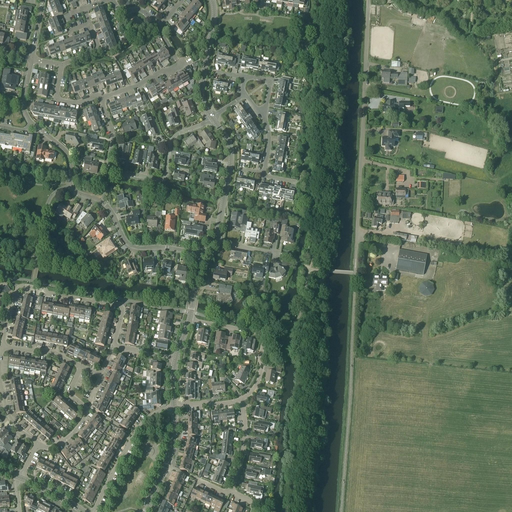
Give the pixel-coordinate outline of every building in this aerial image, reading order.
[(65,0),(68,6),(71,4),(72,6),(73,9),(75,8),(71,0),(65,0)] [(163,6),(162,6),(165,3),(160,0),(155,0),(154,2),(164,10),(165,8),(163,6)] [(193,0),(194,1),(191,5),(198,11),(201,6),(200,6),(202,3),(198,0),(193,0)] [(223,9),(226,8),(229,8),(230,11),(232,11),(229,0),(224,0),(225,4),(222,4),(223,9)] [(158,12),(160,9),(163,11),(164,10),(154,2),(151,6),(158,12)] [(399,12),(399,11),(400,13),(403,11),(401,9),(402,9),(397,3),(394,6),(399,12)] [(65,5),(62,6),(60,7),(59,6),(59,4),(50,7),(52,12),(65,7),(65,6),(65,5)] [(187,9),(194,15),(198,11),(191,5),(190,6),(187,9)] [(61,11),(66,10),(65,7),(52,12),(54,18),(63,15),(61,11)] [(94,11),(95,14),(90,16),(91,18),(104,13),(102,8),(94,11)] [(194,15),(187,9),(184,13),(191,19),(194,15)] [(184,11),(182,10),(180,12),(182,14),(181,14),(181,15),(182,16),(181,18),(187,23),(188,23),(190,25),(193,21),(191,19),(184,13),(183,13),(184,11)] [(98,21),(106,18),(104,13),(91,18),(92,20),(97,18),(98,21)] [(95,28),(108,23),(106,18),(98,21),(99,24),(94,26),(95,28)] [(190,25),(188,23),(187,23),(181,18),(179,20),(181,22),(180,24),(187,30),(190,25)] [(58,22),(57,19),(48,22),(50,27),(63,22),(63,20),(58,22)] [(59,26),(64,24),(63,22),(50,27),(52,32),(61,29),(59,26)] [(96,30),(100,28),(101,31),(110,28),(108,23),(95,28),(96,30)] [(175,24),(173,26),(176,28),(173,32),(180,37),(182,34),(183,34),(187,30),(180,24),(178,26),(175,24)] [(99,38),(112,33),(110,28),(101,31),(102,34),(98,36),(99,38)] [(62,34),(67,32),(66,30),(62,32),(61,29),(52,32),(54,37),(62,34)] [(85,34),(83,30),(81,31),(86,44),(91,42),(88,33),(85,34)] [(79,31),(81,36),(78,37),(81,47),(86,45),(86,44),(81,31),(79,31)] [(105,42),(114,39),(112,33),(99,38),(99,40),(104,39),(105,42)] [(69,35),(71,40),(68,41),(71,49),(76,47),(71,34),(70,35),(69,35)] [(75,38),(73,34),(71,34),(76,47),(76,49),(81,47),(78,37),(75,38)] [(495,35),(496,44),(500,43),(500,46),(504,45),(503,34),(495,35)] [(65,42),(63,37),(61,38),(66,51),(71,49),(68,41),(65,42)] [(59,39),(61,44),(58,45),(61,53),(66,51),(61,38),(59,39)] [(118,43),(116,38),(114,39),(105,42),(106,44),(101,46),(102,48),(115,44),(118,43)] [(55,46),(53,41),(51,42),(56,55),(61,53),(58,45),(55,46)] [(47,49),(50,57),(56,55),(51,42),(49,43),(50,47),(47,49)] [(109,52),(117,49),(115,44),(102,48),(103,50),(108,49),(109,52)] [(170,58),(166,50),(164,48),(159,51),(161,53),(165,61),(170,58)] [(222,55),(219,54),(217,52),(216,61),(218,61),(217,65),(221,66),(221,65),(226,66),(228,57),(222,56),(222,55)] [(156,56),(155,53),(154,53),(150,56),(154,63),(157,62),(158,65),(161,64),(156,56)] [(156,56),(161,64),(165,61),(161,53),(156,56)] [(231,68),(234,69),(235,64),(238,65),(240,56),(237,55),(236,57),(233,57),(233,58),(228,57),(226,66),(231,67),(231,68)] [(154,63),(150,56),(145,59),(151,69),(154,68),(152,65),(154,63)] [(241,68),(244,69),(244,68),(250,69),(251,60),(246,59),(246,58),(243,57),(241,68)] [(151,69),(145,59),(140,61),(145,69),(147,68),(149,70),(151,69)] [(255,69),(254,71),(258,71),(260,60),(256,59),(256,61),(251,60),(250,69),(255,69)] [(261,72),(261,71),(266,72),(268,63),(263,62),(263,61),(260,60),(258,71),(261,72)] [(145,69),(140,61),(136,64),(142,75),(144,73),(143,70),(145,69)] [(130,64),(136,75),(138,73),(140,76),(142,75),(136,64),(134,62),(130,64)] [(278,72),(279,69),(280,69),(280,65),(279,65),(280,64),(273,63),(273,64),(268,63),(266,72),(271,73),(271,74),(275,74),(275,71),(278,72)] [(128,80),(131,78),(133,80),(135,79),(133,76),(136,75),(130,64),(125,67),(126,70),(123,72),(128,80)] [(11,71),(4,70),(3,76),(3,77),(1,89),(9,91),(15,92),(16,85),(17,86),(18,80),(16,79),(17,77),(12,76),(10,76),(11,71)] [(104,89),(103,84),(105,83),(106,83),(104,79),(103,76),(103,75),(102,72),(96,74),(97,77),(102,90),(104,89)] [(108,74),(114,90),(116,89),(114,85),(117,84),(114,75),(113,72),(108,74)] [(188,82),(190,81),(187,75),(184,76),(181,72),(179,73),(181,76),(178,78),(183,85),(188,82)] [(390,79),(390,74),(390,72),(381,72),(381,79),(383,79),(383,83),(385,85),(388,85),(389,83),(390,79)] [(123,82),(120,73),(114,75),(117,84),(120,83),(122,87),(124,87),(122,82),(123,82)] [(50,77),(46,76),(47,75),(43,74),(43,76),(41,75),(39,75),(38,75),(37,80),(38,81),(54,83),(55,81),(50,80),(50,77)] [(110,86),(112,91),(114,90),(108,74),(103,76),(104,79),(106,83),(105,83),(107,87),(110,86)] [(183,85),(178,78),(176,79),(174,76),(172,77),(178,88),(183,85)] [(102,90),(97,77),(92,78),(95,87),(98,86),(100,90),(102,90)] [(169,83),(173,91),(178,88),(172,77),(170,79),(171,82),(169,83)] [(279,80),(278,83),(279,84),(278,89),(280,89),(287,90),(290,91),(291,86),(289,85),(291,79),(283,77),(283,81),(280,80),(279,80)] [(95,87),(92,78),(87,80),(92,93),(94,93),(92,88),(95,87)] [(92,93),(87,80),(82,82),(85,90),(88,89),(90,94),(92,93)] [(212,91),(215,92),(215,93),(221,94),(221,92),(223,83),(218,82),(218,81),(214,80),(212,91)] [(78,93),(80,98),(82,97),(77,84),(76,81),(71,83),(72,86),(75,94),(78,93)] [(85,90),(82,82),(77,84),(82,97),(84,96),(82,92),(85,90)] [(167,91),(168,94),(169,93),(173,91),(169,83),(166,85),(165,82),(163,83),(167,91)] [(167,91),(163,83),(158,86),(163,93),(167,91)] [(232,83),(228,83),(228,84),(223,83),(221,92),(227,93),(227,89),(230,90),(232,83)] [(147,96),(150,101),(153,99),(154,101),(157,99),(155,98),(158,96),(152,87),(154,86),(153,85),(150,86),(151,88),(150,89),(151,90),(148,92),(150,94),(147,96)] [(48,88),(38,86),(37,91),(38,92),(52,94),(53,92),(48,91),(48,88)] [(154,86),(152,87),(158,96),(163,93),(158,86),(155,88),(154,86)] [(277,94),(276,94),(276,97),(287,99),(287,96),(286,95),(287,90),(280,89),(278,89),(277,94)] [(136,96),(134,91),(132,92),(138,108),(143,106),(143,104),(147,103),(144,95),(140,96),(139,95),(136,96)] [(138,108),(132,92),(130,93),(132,97),(129,99),(132,107),(133,110),(138,108)] [(132,107),(129,99),(126,100),(124,95),(122,96),(127,109),(132,107)] [(127,109),(122,96),(120,96),(122,101),(119,102),(122,111),(127,109)] [(288,102),(286,102),(287,99),(276,97),(275,100),(276,100),(275,106),(280,107),(284,107),(287,108),(288,102)] [(108,106),(111,114),(112,117),(117,115),(112,99),(110,100),(111,105),(108,106)] [(123,113),(122,111),(119,102),(116,103),(114,99),(112,99),(117,115),(118,115),(123,113)] [(38,105),(34,105),(34,108),(32,107),(31,111),(34,116),(38,117),(41,101),(39,100),(38,105)] [(194,112),(191,102),(187,103),(186,100),(179,103),(176,104),(178,109),(181,108),(184,107),(185,110),(183,110),(184,114),(187,113),(188,116),(187,116),(188,117),(193,115),(196,115),(195,112),(194,112)] [(49,102),(48,107),(45,107),(43,118),(49,119),(52,103),(49,102)] [(394,102),(386,102),(386,106),(384,105),(383,113),(389,113),(389,116),(393,116),(393,113),(394,113),(394,109),(403,109),(403,107),(409,107),(409,103),(398,103),(398,104),(394,104),(394,102)] [(242,103),(232,110),(234,113),(235,112),(238,116),(246,111),(243,107),(244,106),(242,103)] [(60,104),(59,109),(56,109),(54,120),(59,121),(60,118),(62,105),(60,104)] [(96,111),(94,108),(83,112),(85,117),(101,112),(100,109),(96,111)] [(169,123),(166,124),(168,128),(171,127),(178,124),(176,118),(179,116),(177,109),(170,111),(172,116),(167,117),(169,123)] [(249,115),(246,111),(238,116),(241,120),(240,121),(242,124),(252,117),(250,115),(249,115)] [(101,112),(85,117),(87,122),(90,121),(98,118),(97,115),(102,114),(101,112)] [(278,113),(277,117),(278,117),(278,122),(280,123),(286,124),(287,119),(288,119),(289,115),(280,114),(278,113)] [(155,126),(154,127),(150,115),(142,118),(143,122),(144,122),(145,126),(147,132),(152,130),(154,136),(158,134),(155,126)] [(135,126),(140,124),(137,117),(129,120),(130,123),(127,124),(122,125),(125,134),(126,134),(125,133),(128,132),(129,133),(136,130),(135,126)] [(253,120),(252,117),(242,124),(244,127),(245,126),(248,130),(255,125),(253,121),(253,120)] [(92,126),(105,122),(104,120),(99,121),(98,118),(90,121),(92,126)] [(101,126),(105,124),(105,122),(92,126),(93,132),(94,132),(95,134),(99,132),(98,130),(102,129),(101,126)] [(230,122),(227,124),(232,131),(239,126),(236,123),(233,125),(230,122)] [(275,127),(275,131),(280,132),(282,132),(286,133),(288,124),(286,124),(280,123),(278,122),(277,127),(276,127),(275,127)] [(261,132),(259,129),(258,129),(255,125),(248,130),(246,132),(249,136),(250,135),(254,140),(257,137),(256,135),(261,132)] [(210,135),(207,131),(201,136),(205,141),(203,143),(202,143),(204,145),(208,143),(209,144),(208,147),(214,148),(215,143),(211,137),(210,135)] [(382,138),(382,147),(385,147),(385,151),(390,151),(391,147),(394,147),(394,139),(393,139),(394,137),(399,137),(399,132),(389,132),(388,139),(382,138)] [(74,144),(76,148),(82,145),(77,136),(66,134),(65,140),(66,140),(74,142),(75,144),(74,144)] [(85,143),(92,144),(91,145),(92,145),(91,149),(96,150),(96,151),(102,152),(103,147),(102,147),(103,142),(99,141),(99,142),(97,141),(97,136),(87,134),(85,143)] [(2,146),(11,148),(11,149),(12,150),(14,136),(11,135),(10,137),(3,136),(1,148),(2,148),(2,146)] [(25,138),(14,136),(12,150),(13,150),(13,148),(23,150),(24,140),(25,138)] [(31,143),(32,142),(33,137),(25,136),(25,138),(24,140),(23,150),(22,153),(30,154),(31,145),(30,144),(31,143)] [(195,140),(192,136),(184,142),(189,149),(194,145),(197,150),(203,146),(197,138),(195,140)] [(280,138),(278,137),(278,141),(279,141),(278,146),(280,147),(287,148),(288,143),(289,143),(290,140),(280,138)] [(129,143),(128,148),(120,147),(118,156),(116,156),(116,159),(125,161),(127,156),(130,157),(133,143),(129,143)] [(276,151),(275,154),(280,155),(286,157),(287,153),(286,153),(287,148),(280,147),(278,146),(277,151),(276,151)] [(36,159),(44,161),(44,159),(53,160),(54,153),(49,152),(46,152),(46,148),(38,147),(36,159)] [(133,165),(138,166),(139,166),(141,166),(142,158),(146,158),(147,152),(143,151),(143,154),(135,152),(133,165)] [(241,162),(244,163),(244,162),(250,163),(251,154),(246,153),(246,152),(243,151),(242,155),(241,162)] [(146,164),(150,164),(149,169),(156,170),(158,160),(153,159),(154,156),(148,154),(146,164)] [(190,155),(183,154),(183,158),(180,157),(176,156),(174,164),(175,164),(184,166),(185,161),(189,162),(190,155)] [(254,165),(258,165),(258,163),(259,159),(259,157),(260,154),(257,154),(256,155),(251,154),(250,163),(254,164),(254,165)] [(275,158),(276,158),(275,163),(280,164),(284,165),(285,160),(286,160),(286,157),(280,155),(275,154),(275,158)] [(85,171),(96,174),(97,165),(90,163),(91,159),(83,158),(82,162),(87,163),(85,171)] [(218,165),(210,164),(211,160),(204,158),(202,165),(205,166),(204,171),(216,173),(218,165)] [(272,172),(280,173),(283,174),(284,170),(283,170),(284,165),(280,164),(275,163),(274,168),(273,168),(272,172)] [(175,172),(173,180),(174,180),(183,182),(184,177),(188,177),(189,171),(182,169),(182,173),(179,173),(175,172)] [(200,174),(199,179),(200,180),(200,183),(204,184),(203,188),(213,189),(215,181),(208,180),(209,179),(208,179),(209,176),(200,174)] [(246,180),(241,179),(241,178),(238,177),(236,188),(239,189),(239,188),(245,189),(246,180)] [(251,181),(246,180),(245,189),(250,190),(250,191),(253,191),(255,180),(252,179),(251,180),(251,181)] [(269,187),(264,186),(264,185),(264,184),(261,184),(258,195),(262,196),(262,194),(267,195),(269,187)] [(274,187),(269,187),(267,195),(272,196),(272,197),(272,200),(275,200),(278,187),(274,186),(274,187)] [(281,200),(281,198),(284,198),(286,190),(281,189),(281,187),(280,187),(278,187),(275,200),(280,201),(281,200)] [(291,191),(286,190),(284,198),(289,199),(289,201),(293,201),(295,190),(291,189),(291,191)] [(408,190),(405,190),(396,190),(396,196),(396,199),(408,200),(408,190)] [(377,195),(377,205),(393,206),(394,196),(390,196),(390,194),(384,193),(384,195),(377,195)] [(136,196),(137,202),(140,202),(141,206),(145,206),(145,196),(140,197),(140,195),(136,196)] [(128,209),(133,208),(132,202),(130,203),(130,201),(131,201),(130,196),(125,197),(125,198),(124,198),(123,196),(118,197),(119,203),(120,203),(121,204),(119,205),(120,210),(126,209),(125,208),(127,207),(128,209)] [(80,208),(77,205),(73,211),(71,210),(71,209),(71,208),(70,208),(69,208),(68,208),(67,210),(65,209),(61,206),(58,210),(56,213),(58,215),(58,216),(62,218),(63,216),(66,218),(67,216),(71,218),(71,217),(74,219),(77,214),(76,214),(80,208)] [(197,207),(188,205),(187,212),(196,214),(194,220),(204,222),(206,215),(203,215),(204,207),(197,206),(197,207)] [(127,218),(126,217),(126,218),(128,228),(129,228),(128,225),(132,225),(132,226),(139,225),(138,218),(140,217),(139,211),(132,212),(133,217),(131,217),(127,218)] [(390,222),(390,224),(398,224),(398,222),(399,222),(399,212),(390,212),(390,222)] [(147,217),(147,223),(148,223),(148,227),(157,228),(160,228),(161,226),(158,226),(158,224),(161,224),(161,223),(161,213),(156,213),(156,218),(147,217)] [(94,221),(91,218),(90,217),(88,215),(85,217),(82,214),(75,223),(76,224),(77,224),(78,225),(81,222),(83,225),(84,226),(87,228),(94,221)] [(242,215),(234,214),(233,220),(232,220),(231,228),(236,228),(236,227),(239,228),(240,224),(242,225),(242,226),(246,227),(247,218),(241,217),(242,215)] [(373,218),(371,228),(377,229),(377,225),(382,225),(382,220),(383,217),(377,216),(376,219),(373,218)] [(175,218),(166,217),(165,230),(174,231),(175,218)] [(187,225),(186,227),(185,235),(186,235),(186,233),(190,234),(189,236),(198,237),(199,234),(202,235),(203,228),(197,227),(196,228),(195,228),(195,227),(194,226),(193,228),(189,227),(189,226),(187,225)] [(264,243),(268,244),(272,244),(273,238),(274,238),(274,234),(278,235),(280,226),(274,225),(272,233),(266,232),(265,239),(264,239),(263,243),(264,243)] [(92,232),(93,233),(89,235),(92,239),(96,236),(100,241),(106,235),(103,231),(102,231),(98,226),(92,232)] [(283,242),(291,244),(293,236),(294,236),(295,231),(285,229),(285,227),(282,226),(281,233),(284,233),(283,238),(283,242)] [(249,242),(255,243),(256,236),(259,236),(260,231),(249,229),(250,228),(246,227),(244,237),(245,237),(250,238),(249,242)] [(394,233),(393,239),(415,244),(417,237),(394,233)] [(110,239),(97,248),(104,259),(117,250),(110,239)] [(232,250),(231,256),(230,257),(234,257),(233,260),(243,262),(242,266),(249,267),(251,258),(247,258),(247,256),(247,253),(232,251),(232,250)] [(399,251),(396,270),(423,275),(427,256),(399,251)] [(150,259),(147,259),(147,260),(144,260),(144,265),(143,265),(143,270),(147,270),(152,269),(152,275),(158,274),(158,265),(154,265),(154,262),(152,262),(152,263),(151,263),(151,262),(150,259)] [(269,279),(275,280),(281,278),(283,278),(285,276),(284,274),(286,273),(284,271),(288,267),(290,267),(291,263),(283,261),(282,266),(280,268),(278,266),(276,269),(274,270),(274,269),(270,268),(269,279)] [(131,262),(125,265),(129,274),(133,272),(134,275),(139,273),(137,268),(135,269),(134,268),(131,262)] [(172,263),(164,262),(163,266),(163,268),(162,272),(168,273),(167,277),(173,278),(174,273),(174,270),(170,269),(171,267),(172,263)] [(269,265),(264,264),(263,268),(258,267),(258,266),(254,265),(252,274),(257,275),(256,278),(262,279),(263,272),(267,273),(269,265)] [(180,267),(175,266),(174,270),(174,273),(177,273),(176,277),(180,278),(179,283),(185,284),(186,276),(189,277),(189,274),(187,273),(188,268),(182,267),(182,268),(180,268),(180,267)] [(224,272),(215,270),(213,280),(218,281),(218,279),(225,281),(226,275),(231,276),(232,271),(224,269),(224,272)] [(374,277),(373,286),(377,286),(376,291),(381,291),(382,286),(387,287),(387,278),(374,277)] [(229,295),(230,288),(220,286),(219,290),(220,290),(220,293),(218,293),(217,293),(217,294),(217,295),(218,295),(218,297),(217,297),(216,300),(219,301),(221,305),(227,303),(226,301),(230,299),(229,295)] [(173,314),(161,312),(160,319),(171,321),(173,314)] [(170,328),(170,327),(171,321),(160,319),(158,326),(160,326),(170,328)] [(172,328),(170,327),(170,328),(160,326),(159,332),(171,334),(172,328)] [(208,332),(199,330),(197,343),(206,344),(205,346),(209,347),(211,337),(208,336),(208,332)] [(171,334),(159,332),(158,339),(159,340),(158,342),(168,344),(168,341),(170,341),(171,334)] [(106,341),(107,342),(108,340),(106,339),(107,336),(98,334),(97,339),(106,341)] [(221,350),(225,350),(227,343),(224,342),(224,338),(225,335),(217,334),(215,345),(222,347),(221,350)] [(227,351),(231,351),(231,349),(238,350),(240,342),(240,338),(233,337),(232,339),(231,343),(228,343),(227,351)] [(95,344),(104,347),(106,341),(97,339),(95,344)] [(247,350),(254,352),(256,341),(248,339),(247,343),(246,348),(243,347),(241,355),(246,355),(247,350)] [(159,352),(159,349),(167,351),(168,344),(158,342),(157,342),(155,349),(153,348),(153,351),(159,352)] [(73,356),(77,348),(72,345),(68,354),(73,356)] [(78,359),(82,350),(77,348),(73,356),(78,359)] [(83,361),(87,352),(82,350),(78,359),(83,361)] [(87,363),(91,354),(87,352),(83,361),(87,363)] [(196,362),(200,363),(200,359),(204,360),(205,354),(199,353),(198,356),(191,355),(189,361),(196,362)] [(92,365),(96,357),(91,354),(87,363),(92,365)] [(19,368),(19,371),(24,372),(25,369),(27,355),(25,355),(24,358),(24,360),(21,359),(19,368)] [(127,360),(118,356),(116,361),(124,365),(127,360)] [(96,357),(92,365),(97,368),(99,364),(101,359),(96,357)] [(124,365),(116,361),(114,366),(122,370),(124,365)] [(162,366),(156,365),(157,362),(151,361),(150,367),(153,367),(152,370),(161,372),(162,366)] [(188,364),(187,370),(189,371),(194,372),(194,371),(197,372),(197,369),(201,369),(203,363),(200,363),(196,362),(195,365),(188,364)] [(249,375),(251,371),(245,369),(247,365),(243,364),(238,374),(246,378),(248,374),(249,375)] [(71,369),(62,365),(60,370),(69,374),(71,369)] [(122,370),(114,366),(111,371),(114,372),(120,375),(122,370)] [(267,371),(265,382),(274,384),(276,373),(280,374),(281,374),(281,370),(280,370),(273,369),(272,372),(267,371)] [(58,375),(66,379),(67,378),(69,374),(60,370),(58,375)] [(186,374),(186,381),(188,381),(189,381),(196,382),(196,378),(200,378),(201,373),(197,372),(194,371),(194,372),(194,375),(189,374),(186,374)] [(111,377),(120,381),(122,376),(120,375),(114,372),(111,377)] [(146,378),(150,378),(150,381),(160,382),(161,375),(153,375),(153,372),(146,372),(146,378)] [(246,378),(238,374),(235,381),(233,380),(232,382),(237,387),(239,383),(244,385),(246,382),(245,381),(245,380),(246,381),(248,378),(246,378)] [(66,380),(66,379),(58,375),(56,380),(64,384),(66,380)] [(120,381),(111,377),(109,382),(118,386),(120,381)] [(225,393),(225,388),(226,388),(227,387),(227,385),(229,385),(231,383),(227,378),(226,378),(221,379),(221,383),(218,383),(219,394),(225,393)] [(64,384),(56,380),(53,385),(62,389),(62,388),(64,384)] [(212,387),(213,394),(219,394),(218,383),(214,384),(214,380),(208,380),(209,387),(212,387)] [(9,386),(5,387),(6,389),(21,386),(20,381),(11,382),(11,385),(9,386)] [(153,388),(160,388),(160,382),(150,381),(150,385),(146,385),(146,392),(153,391),(153,388)] [(200,388),(200,382),(196,382),(189,381),(189,385),(188,385),(186,385),(186,391),(196,391),(199,391),(199,388),(200,388)] [(118,386),(109,382),(107,387),(115,391),(118,386)] [(53,385),(51,390),(54,391),(54,393),(57,394),(58,393),(59,394),(62,389),(53,385)] [(115,391),(107,387),(105,392),(113,396),(115,391)] [(160,394),(153,394),(153,391),(146,392),(146,398),(150,397),(151,401),(161,400),(160,394)] [(200,395),(196,395),(196,391),(186,391),(186,398),(186,401),(193,401),(200,401),(200,395)] [(268,391),(267,396),(257,394),(256,402),(266,404),(267,398),(273,399),(274,392),(268,391)] [(102,397),(111,401),(113,396),(105,392),(102,397)] [(59,397),(53,404),(57,408),(63,400),(59,397)] [(111,401),(102,397),(100,402),(109,406),(111,401)] [(61,411),(67,404),(65,402),(63,400),(57,408),(61,411)] [(109,406),(100,402),(98,406),(106,410),(109,406)] [(65,415),(71,407),(70,406),(67,404),(61,411),(65,415)] [(95,412),(104,416),(106,410),(98,406),(95,412)] [(71,407),(65,415),(69,418),(75,411),(73,409),(71,407)] [(140,413),(133,407),(129,411),(137,417),(140,413)] [(254,409),(252,418),(265,420),(266,413),(271,413),(272,409),(260,407),(259,410),(254,409)] [(234,410),(234,409),(230,410),(230,411),(226,412),(227,420),(235,419),(234,411),(234,410)] [(73,422),(80,415),(78,413),(75,411),(69,418),(73,422)] [(137,417),(129,411),(126,416),(134,421),(137,417)] [(30,412),(24,419),(28,422),(34,415),(30,412)] [(188,415),(188,420),(198,420),(200,420),(200,412),(196,412),(196,415),(188,415)] [(220,424),(220,421),(219,412),(215,413),(215,412),(211,412),(212,422),(213,425),(220,424)] [(227,420),(226,412),(219,412),(220,421),(227,420)] [(34,415),(28,422),(32,426),(38,419),(34,415)] [(103,421),(95,415),(92,420),(99,425),(103,421)] [(134,421),(126,416),(123,420),(130,426),(134,421)] [(36,429),(42,422),(38,419),(32,426),(36,429)] [(88,424),(96,430),(99,425),(92,420),(88,424)] [(119,425),(127,431),(130,426),(123,420),(119,425)] [(267,433),(268,428),(269,428),(274,429),(275,425),(270,424),(264,422),(259,421),(258,424),(256,424),(255,424),(253,432),(264,434),(264,433),(267,433)] [(40,433),(46,426),(42,422),(36,429),(40,433)] [(96,430),(88,424),(85,428),(92,434),(96,430)] [(46,426),(40,433),(44,437),(50,429),(46,426)] [(0,440),(1,440),(8,434),(9,433),(4,428),(0,431),(0,440)] [(92,434),(85,428),(81,432),(89,438),(92,434)] [(48,440),(55,433),(50,429),(44,437),(48,440)] [(126,434),(118,429),(115,434),(123,439),(126,434)] [(89,438),(81,432),(78,437),(85,443),(89,438)] [(234,434),(224,433),(223,440),(232,441),(232,437),(234,438),(234,434)] [(0,445),(1,445),(1,447),(3,448),(6,450),(10,446),(7,444),(12,439),(8,434),(1,440),(0,440),(0,445)] [(123,439),(115,434),(112,439),(121,444),(123,439)] [(121,444),(112,439),(110,443),(118,448),(121,444)] [(252,441),(251,449),(262,451),(265,451),(268,440),(261,439),(260,442),(252,441)] [(82,444),(79,440),(74,443),(80,451),(83,449),(84,451),(88,447),(83,443),(82,444)] [(222,448),(231,449),(232,441),(223,440),(222,448)] [(11,451),(17,455),(17,454),(22,446),(16,442),(12,448),(10,446),(6,450),(1,456),(4,458),(5,457),(6,457),(8,455),(8,454),(9,453),(11,451)] [(80,451),(74,443),(70,446),(76,454),(80,451)] [(118,448),(110,443),(107,448),(115,453),(118,448)] [(25,455),(29,449),(23,445),(22,446),(17,454),(23,457),(21,461),(23,463),(27,456),(25,455)] [(76,454),(70,446),(66,450),(72,457),(76,454)] [(115,453),(107,448),(104,453),(113,458),(115,453)] [(226,456),(232,456),(232,453),(231,453),(231,449),(222,448),(221,455),(226,456)] [(61,453),(67,461),(72,457),(66,450),(61,453)] [(113,458),(104,453),(102,457),(110,462),(113,458)] [(259,456),(250,455),(249,462),(260,465),(260,464),(261,464),(262,463),(263,463),(264,462),(264,461),(264,460),(270,461),(271,455),(260,453),(259,456)] [(99,462),(107,467),(110,462),(102,457),(99,462)] [(181,464),(193,467),(194,462),(192,462),(183,459),(181,464)] [(38,465),(36,468),(41,470),(45,462),(41,460),(38,465)] [(228,468),(230,465),(224,463),(220,461),(218,468),(226,471),(227,468),(228,468)] [(46,473),(50,464),(45,462),(41,470),(46,473)] [(96,467),(104,472),(107,467),(99,462),(96,467)] [(50,464),(46,473),(51,475),(54,469),(55,469),(56,467),(50,464)] [(180,470),(189,473),(191,473),(193,467),(181,464),(180,470)] [(226,471),(218,468),(215,475),(223,478),(226,471)] [(247,470),(245,478),(255,480),(258,481),(258,478),(260,475),(264,475),(269,476),(270,470),(260,469),(260,470),(252,468),(252,471),(247,470)] [(55,480),(59,471),(55,469),(54,469),(51,475),(50,478),(55,480)] [(60,482),(64,474),(59,471),(55,480),(60,482)] [(106,475),(97,471),(95,476),(103,480),(106,475)] [(185,476),(178,473),(176,478),(185,482),(187,477),(186,476),(185,476)] [(64,474),(60,482),(64,485),(68,476),(64,474)] [(212,482),(222,486),(223,482),(222,482),(223,478),(215,475),(212,482)] [(68,476),(64,485),(69,487),(73,479),(68,476)] [(103,480),(95,476),(92,481),(101,485),(103,480)] [(185,482),(176,478),(173,484),(182,487),(185,482)] [(74,490),(79,481),(73,479),(69,487),(74,490)] [(88,484),(90,485),(98,490),(101,485),(92,481),(90,480),(88,484)] [(251,486),(242,484),(241,488),(244,489),(243,491),(247,492),(247,493),(250,494),(249,495),(253,496),(253,497),(256,497),(256,500),(262,501),(263,496),(261,496),(261,495),(260,495),(261,492),(263,492),(264,488),(257,487),(257,484),(252,483),(251,486)] [(182,487),(173,484),(171,488),(180,492),(182,487)] [(98,490),(90,485),(88,490),(96,495),(98,490)] [(180,492),(171,488),(169,493),(178,497),(180,492)] [(194,488),(190,497),(195,499),(199,491),(194,488)] [(85,495),(93,500),(96,495),(88,490),(85,495)] [(200,502),(204,493),(199,491),(195,499),(200,502)] [(212,495),(213,492),(211,491),(210,494),(209,495),(205,504),(210,506),(214,498),(212,497),(212,495)] [(178,497),(169,493),(167,498),(176,502),(178,497)] [(205,504),(209,495),(204,493),(200,502),(205,504)] [(2,498),(2,494),(0,494),(0,506),(9,506),(9,497),(2,498)] [(36,505),(33,504),(35,499),(34,498),(34,497),(31,495),(30,496),(27,495),(24,500),(27,502),(26,505),(29,506),(28,506),(28,508),(33,511),(36,505)] [(93,500),(85,495),(82,500),(91,505),(93,500)] [(174,507),(174,506),(176,502),(167,498),(165,503),(172,506),(174,507)] [(215,509),(219,500),(214,498),(210,506),(215,509)] [(222,506),(224,503),(219,500),(215,509),(214,511),(219,511),(220,511),(222,506)] [(38,506),(36,505),(33,511),(34,511),(38,511),(39,511),(40,511),(42,511),(47,505),(46,504),(46,503),(43,501),(42,501),(41,502),(39,506),(38,507),(38,506)] [(170,511),(172,506),(165,503),(163,502),(161,506),(161,507),(170,511)]
